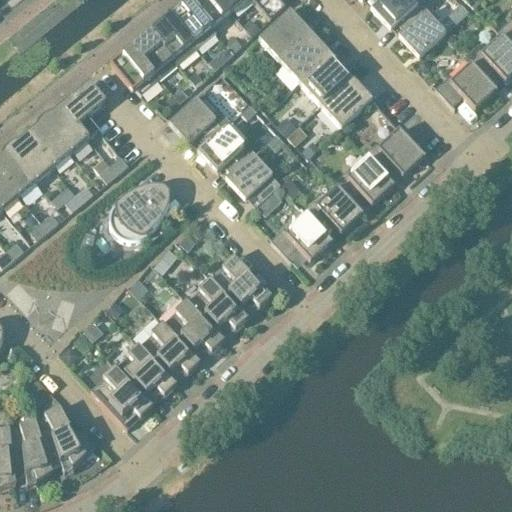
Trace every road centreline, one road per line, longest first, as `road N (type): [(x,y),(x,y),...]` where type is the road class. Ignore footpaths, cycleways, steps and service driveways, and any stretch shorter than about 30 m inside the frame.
road 1 (residential): [(307,315),(113,99),(122,91)]
road 2 (residential): [(472,162),(307,315)]
road 3 (residential): [(307,315),(142,467)]
road 4 (residential): [(472,162),(322,0)]
road 5 (residential): [(142,467),(0,315)]
